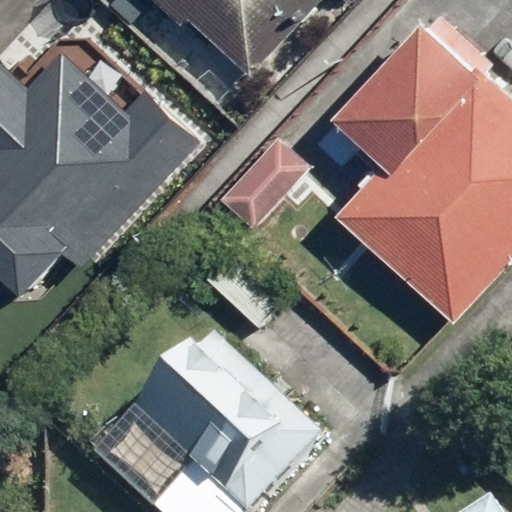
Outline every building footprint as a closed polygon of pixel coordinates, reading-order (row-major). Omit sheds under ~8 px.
[(171,0),(262,77),(328,0),(171,0)] [(348,212),(461,319),(511,265),(511,88),(495,73),(501,66),(439,10),(343,116),(394,162),(348,212)] [(0,292),(13,279),(30,295),(83,240),(98,254),(206,143),(152,91),(133,111),(70,50),(32,88),(7,63),(0,70),(0,292)] [(226,195),(257,228),(319,171),(289,137),(226,195)] [(217,267),(208,277),(266,331),(300,295),(221,221),(197,247),(217,267)] [(203,349),(139,420),(197,471),(160,511),(261,511),(328,438),(219,341),(208,354),(203,349)] [(503,511),(496,501),(478,511),(503,511)]
